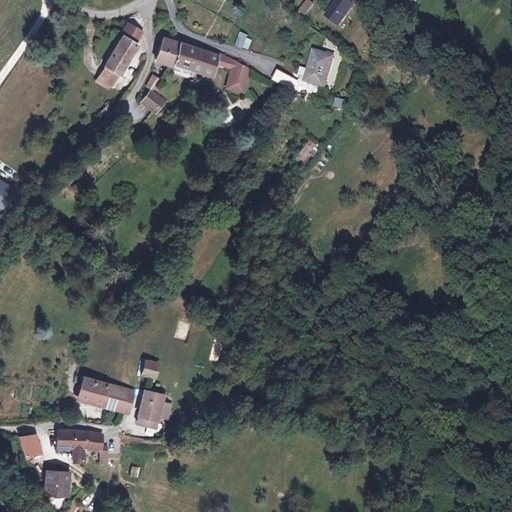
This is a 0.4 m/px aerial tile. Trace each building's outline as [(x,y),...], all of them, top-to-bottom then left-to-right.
[(350,8),(340,0),(329,17),(339,24),(350,8)] [(313,4),(308,1),(299,12),(305,16),(313,4)] [(120,35),(122,36),(104,66),(106,67),(117,73),(119,75),(137,45),(134,43),(141,31),(127,23),(120,35)] [(174,64),(179,44),(180,41),(164,36),(156,59),(164,61),(174,64)] [(248,40),(241,37),(237,46),(243,50),(248,40)] [(217,55),(179,44),(174,64),(196,71),(211,75),(214,64),(217,55)] [(335,57),(316,51),(309,69),(306,79),(306,80),(325,85),(335,57)] [(234,61),(218,52),(218,53),(217,55),(214,64),(230,70),(234,63),(234,61)] [(250,72),(234,63),(230,70),(224,89),(243,94),(250,72)] [(196,71),(174,64),(172,71),(194,78),(196,71)] [(117,73),(106,67),(97,81),(109,88),(117,73)] [(301,77),(306,79),(309,69),(302,67),(299,75),(301,77)] [(300,80),(276,71),(274,81),(295,92),(300,80)] [(147,88),(151,91),(154,92),(161,79),(153,76),(147,88)] [(167,100),(154,92),(151,91),(142,103),(159,113),(167,100)] [(344,98),(338,96),(335,103),(341,106),(344,98)] [(114,109),(107,104),(99,114),(105,119),(114,109)] [(311,145),(305,140),(297,152),(303,156),(311,145)] [(303,156),(297,152),(294,157),(300,162),(303,156)] [(14,192),(0,183),(0,212),(1,213),(14,192)] [(187,339),(189,326),(181,324),(178,337),(187,339)] [(160,362),(144,360),(141,374),(146,375),(157,378),(158,370),(160,362)] [(116,399),(130,402),(132,390),(86,380),(81,401),(114,407),(116,399)] [(146,390),(141,408),(161,412),(164,402),(166,395),(146,390)] [(129,405),(130,402),(116,399),(114,407),(119,408),(128,410),(129,405)] [(161,412),(172,415),(175,405),(164,402),(161,412)] [(161,412),(141,408),(139,415),(159,421),(160,415),(161,412)] [(159,421),(139,415),(137,422),(157,428),(159,421)] [(100,433),(60,429),(56,430),(55,448),(76,449),(75,462),(85,462),(86,450),(101,451),(100,460),(107,460),(109,446),(102,445),(103,434),(100,433)] [(38,453),(33,432),(24,434),(19,435),(23,457),(38,453)] [(69,472),(46,470),(45,493),(67,495),(69,472)]
